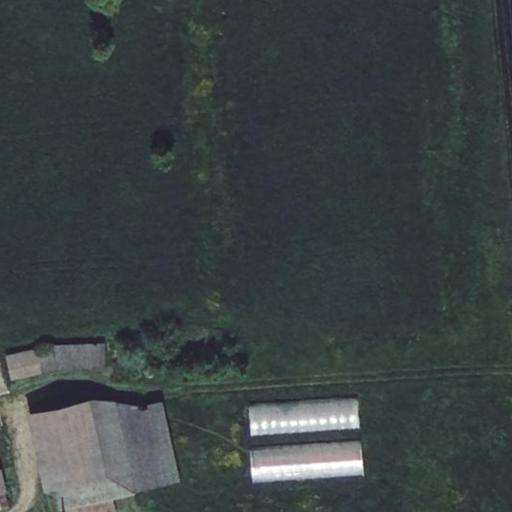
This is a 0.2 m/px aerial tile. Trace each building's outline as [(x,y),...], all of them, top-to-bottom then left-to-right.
[(50,345),(54,364),(108,362),(104,344),(50,345)] [(6,355),(10,374),(54,364),(50,345),(6,355)] [(250,431),(358,428),(357,398),(250,401),(250,431)] [(178,479),(162,401),(117,404),(136,491),(147,487),(178,479)] [(136,491),(117,404),(36,409),(61,506),(136,491)] [(361,442),(250,446),(251,476),(363,472),(361,442)]
